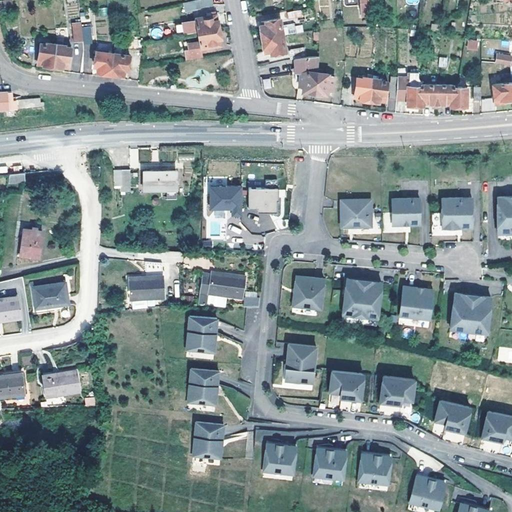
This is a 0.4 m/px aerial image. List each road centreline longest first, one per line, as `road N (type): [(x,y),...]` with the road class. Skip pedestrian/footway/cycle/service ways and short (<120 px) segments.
road 1 (residential): [(424,445),(389,430),(259,413),(275,245),(312,248)]
road 2 (residential): [(0,348),(63,338),(84,315),(90,213),(65,168),(61,138)]
road 3 (secondary): [(61,138),(319,133)]
road 4 (residential): [(252,106),(18,81),(0,69)]
road 5 (secondary): [(319,133),(511,124)]
road 6 (residential): [(312,248),(445,260)]
